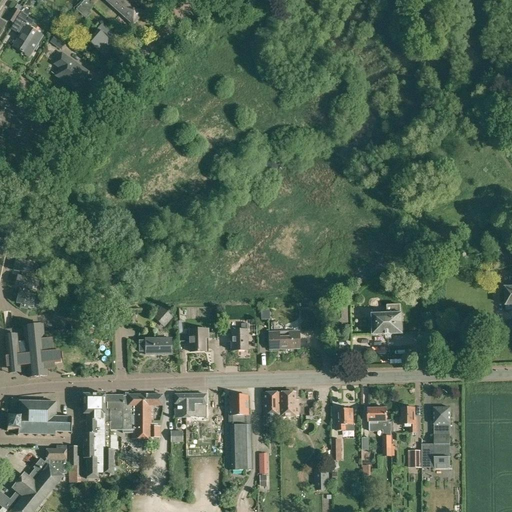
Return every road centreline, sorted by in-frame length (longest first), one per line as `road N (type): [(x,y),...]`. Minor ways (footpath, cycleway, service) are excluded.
road 1 (tertiary): [(511,374),(121,383)]
road 2 (residential): [(121,383),(112,279),(96,242),(62,206)]
road 3 (residential): [(84,120),(186,12)]
road 4 (tertiary): [(0,393),(121,383)]
